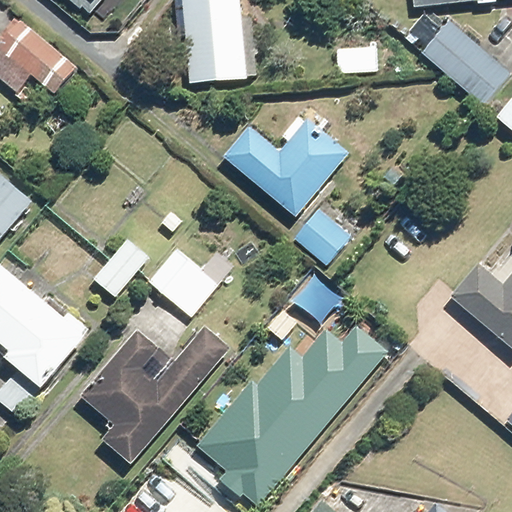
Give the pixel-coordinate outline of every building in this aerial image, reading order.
[(75,0),(92,12),(100,0),(75,0)] [(247,86),(237,0),(178,0),(189,92),(247,86)] [(420,0),(422,10),(501,0),(420,0)] [(305,16),(283,15),(283,36),(305,37),(305,16)] [(511,61),(461,15),(423,57),(481,109),(511,74),(511,61)] [(76,78),(12,29),(0,43),(0,88),(12,98),(29,77),(59,100),(76,78)] [(337,53),(339,77),(379,74),(377,49),(337,53)] [(511,133),(511,99),(495,118),(511,133)] [(408,103),(384,101),(383,121),(406,122),(408,103)] [(287,224),(348,159),(305,120),(275,152),(249,128),(218,161),(287,224)] [(405,178),(389,164),(375,180),(391,194),(405,178)] [(1,178),(0,179),(0,241),(32,210),(1,178)] [(324,206),(297,238),(334,268),(361,236),(324,206)] [(446,302),(511,353),(511,219),(446,302)] [(50,237),(29,248),(39,270),(61,260),(50,237)] [(114,303),(151,261),(129,241),(92,284),(114,303)] [(192,324),(234,269),(217,257),(202,277),(173,256),(147,289),(192,324)] [(4,265),(0,269),(0,352),(45,393),(90,342),(4,265)] [(320,330),(343,303),(312,277),(289,304),(320,330)] [(299,325),(281,310),(264,330),(282,346),(299,325)] [(195,452),(253,504),(390,356),(359,328),(341,347),(324,332),(299,359),(289,350),(195,452)] [(126,471),(228,356),(201,333),(176,362),(144,334),(82,405),(113,432),(100,448),(126,471)]
